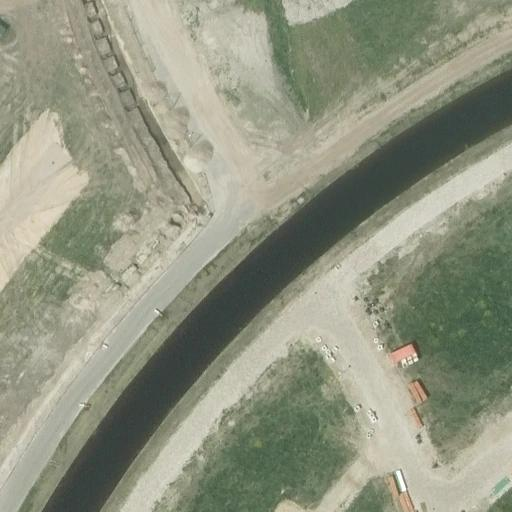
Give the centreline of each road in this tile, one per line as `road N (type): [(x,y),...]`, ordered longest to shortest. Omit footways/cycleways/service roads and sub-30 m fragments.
road 1 (residential): [(242,212),(179,264),(125,324),(0,500)]
road 2 (residential): [(242,212),(413,91),(511,40)]
road 3 (residential): [(130,511),(223,390),(317,300)]
road 4 (residential): [(317,300),(473,178),(511,158)]
road 5 (unknown): [(133,0),(242,212)]
road 6 (residential): [(317,300),(374,384),(425,511)]
